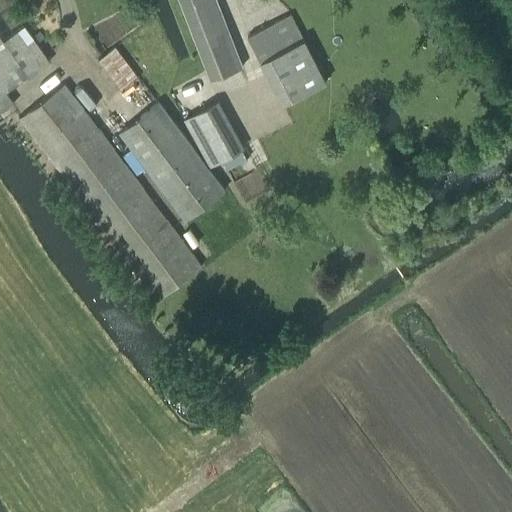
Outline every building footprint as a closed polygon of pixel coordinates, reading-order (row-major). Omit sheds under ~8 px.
[(180,0),(211,78),(242,66),(216,0),(180,0)] [(282,104),(324,82),(289,14),(247,36),(282,104)] [(0,38),(0,112),(14,103),(6,92),(49,61),(24,25),(2,41),(0,38)] [(138,78),(115,45),(98,58),(122,90),(138,78)] [(156,299),(201,266),(63,83),(19,117),(156,299)] [(217,99),(183,117),(209,165),(243,147),(217,99)] [(185,219),(224,190),(158,102),(119,131),(185,219)]
